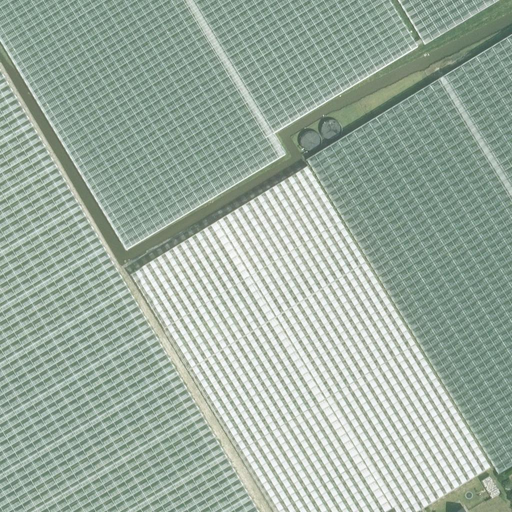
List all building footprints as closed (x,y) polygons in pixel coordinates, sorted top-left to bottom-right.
[(0,0),(0,37),(127,249),(286,154),(274,133),(328,100),(418,46),(390,0),(0,0)] [(398,0),(424,43),(496,0),(398,0)] [(499,474),(511,465),(511,33),(307,159),(499,474)] [(0,511),(258,511),(118,271),(0,69),(0,511)] [(343,132),(343,129),(342,125),(340,123),(338,121),(334,120),(331,120),(328,121),(325,123),(323,126),(323,129),(323,132),(324,135),(327,138),(330,139),(333,140),(336,139),(339,138),(342,135),(343,132)] [(304,135),(302,138),(301,142),(302,146),(304,149),(307,151),(310,152),(313,152),(316,151),(319,149),(321,147),(322,144),(322,140),(321,137),(319,135),(316,133),(313,132),(310,132),(306,133),(304,135)] [(308,166),(130,274),(275,511),(416,511),(422,509),(491,467),(308,166)]
